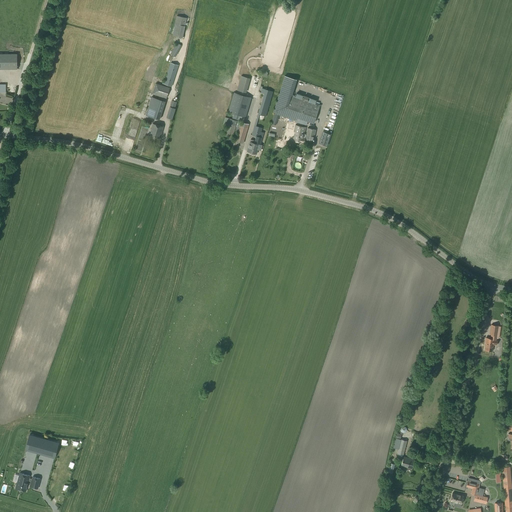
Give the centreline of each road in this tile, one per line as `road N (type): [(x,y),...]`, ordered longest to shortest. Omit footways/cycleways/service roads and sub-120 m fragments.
road 1 (unclassified): [(492,286),(365,208),(282,187),(203,180),(72,143),(0,135)]
road 2 (unclassified): [(433,511),(492,286)]
road 3 (track): [(5,135),(45,0)]
